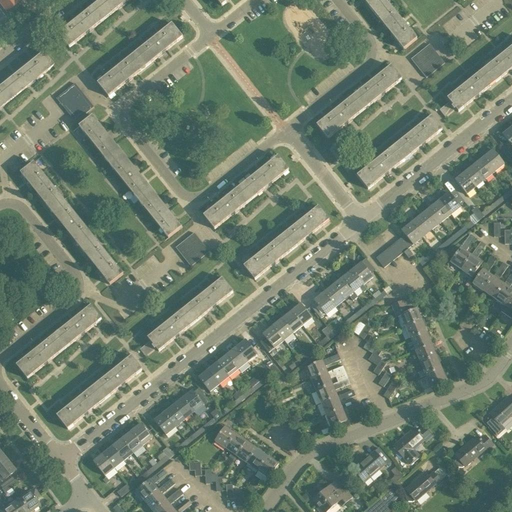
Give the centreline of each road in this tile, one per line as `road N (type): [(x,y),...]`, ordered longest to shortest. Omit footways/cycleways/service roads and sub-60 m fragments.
road 1 (residential): [(61,462),(360,220)]
road 2 (residential): [(209,32),(113,108),(116,124),(187,203),(283,129)]
road 3 (residential): [(0,355),(76,284),(14,198),(0,200)]
road 4 (residential): [(360,220),(511,102)]
road 5 (residential): [(283,129),(373,50),(338,0)]
